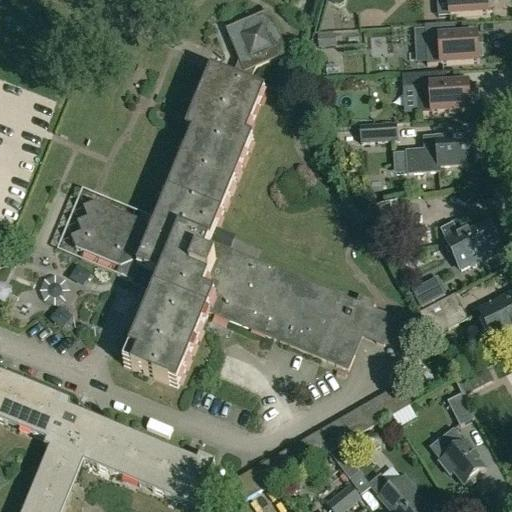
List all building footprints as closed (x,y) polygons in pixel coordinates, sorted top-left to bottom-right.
[(447,0),(448,4),(437,5),(438,20),(487,17),(487,13),(491,12),(493,8),(492,4),(490,1),(486,0),(485,0),(447,0)] [(198,122),(155,225),(141,219),(138,226),(93,208),(82,213),(87,224),(76,228),(81,239),(70,243),(75,254),(118,272),(115,279),(154,295),(122,370),(176,393),(208,317),(347,375),(361,341),(382,350),(393,324),(371,315),(374,308),(358,302),(355,309),(209,247),(252,143),(246,140),(264,96),(247,89),(254,72),(286,59),(268,17),(226,34),(239,65),(232,82),(210,73),(191,119),(198,122)] [(426,69),(440,68),(440,69),(478,66),(478,62),(482,62),(481,48),(477,49),(476,38),(455,40),(454,27),(423,29),(426,69)] [(333,37),(317,38),(318,50),(334,49),(333,37)] [(402,93),(415,92),(417,118),(431,117),(469,115),(468,111),(472,110),(475,106),(474,102),(472,98),(468,98),(467,87),(446,88),(445,76),(401,79),(402,93)] [(360,148),(396,146),(395,129),(359,131),(360,148)] [(470,143),(453,144),(453,140),(435,141),(435,142),(423,143),(424,155),(406,156),(407,178),(438,177),(438,172),(472,170),(472,166),(474,166),(474,156),(471,156),(470,143)] [(420,230),(419,230),(421,223),(415,222),(417,211),(398,214),(399,220),(387,221),(392,248),(422,243),(420,230)] [(469,237),(467,233),(457,239),(452,229),(441,234),(458,269),(468,265),(471,272),(502,257),(497,248),(501,246),(496,236),(492,238),(487,228),(469,237)] [(438,280),(412,293),(421,310),(446,297),(438,280)] [(467,323),(454,298),(427,311),(440,337),(467,323)] [(478,316),(492,342),(503,337),(511,332),(511,302),(510,299),(489,309),(489,310),(478,316)] [(62,409),(0,383),(0,424),(48,444),(46,450),(51,452),(27,511),(60,511),(79,465),(194,511),(196,511),(215,466),(201,460),(196,470),(60,415),(62,409)] [(398,388),(227,488),(239,508),(410,408),(398,388)] [(460,431),(475,423),(460,398),(446,405),(460,431)] [(464,488),(466,487),(470,488),(476,484),(475,479),(486,471),(475,458),(478,456),(467,444),(465,446),(454,432),(430,451),(441,465),(440,466),(450,478),(454,475),(464,488)] [(359,475),(340,450),(329,456),(349,483),(359,475)] [(348,511),(361,502),(342,478),(333,485),(337,490),(323,501),(329,508),(327,509),(330,511),(348,511)] [(426,511),(413,496),(416,493),(404,479),(391,491),(381,478),(368,489),(388,511),(426,511)]
